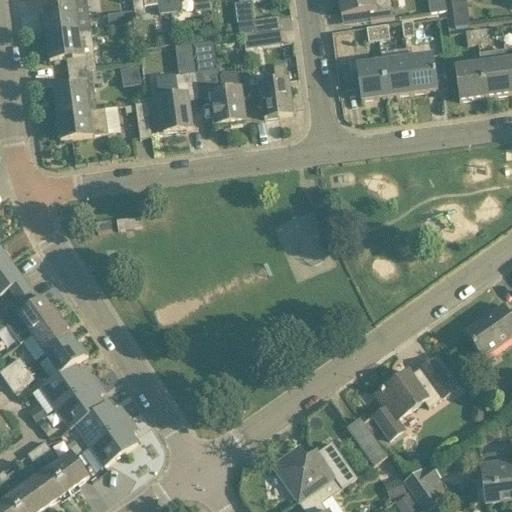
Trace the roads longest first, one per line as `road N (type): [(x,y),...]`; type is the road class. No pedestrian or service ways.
road 1 (unclassified): [(201,473),(511,250)]
road 2 (residential): [(201,473),(23,189)]
road 3 (residential): [(23,189),(332,152)]
road 4 (residential): [(332,152),(511,128)]
road 5 (residential): [(332,152),(307,0)]
road 6 (residential): [(23,189),(0,41)]
